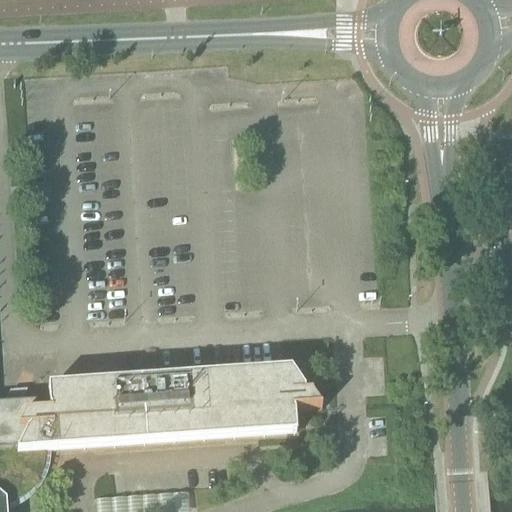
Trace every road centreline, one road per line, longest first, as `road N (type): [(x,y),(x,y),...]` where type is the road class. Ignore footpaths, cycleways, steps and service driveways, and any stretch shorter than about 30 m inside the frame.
road 1 (secondary): [(387,29),(0,43)]
road 2 (tertiary): [(463,511),(449,259)]
road 3 (tertiary): [(449,259),(441,88)]
